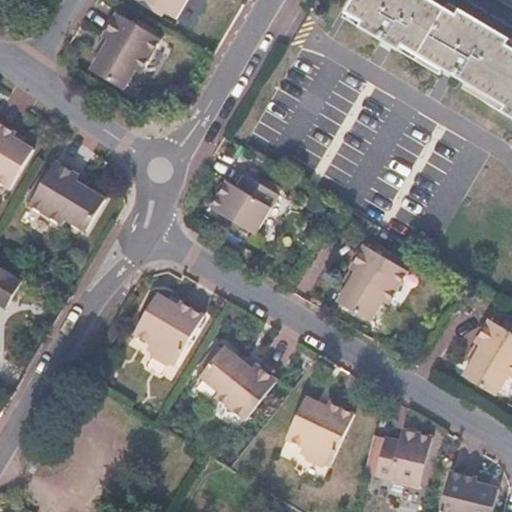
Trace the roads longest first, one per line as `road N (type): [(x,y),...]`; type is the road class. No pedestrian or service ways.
road 1 (residential): [(142,232),(511,457)]
road 2 (residential): [(0,463),(142,232)]
road 3 (residential): [(161,169),(183,147),(271,0)]
road 4 (residential): [(161,169),(28,78)]
